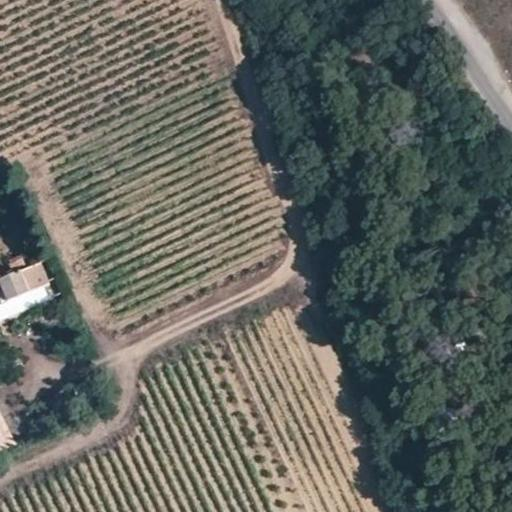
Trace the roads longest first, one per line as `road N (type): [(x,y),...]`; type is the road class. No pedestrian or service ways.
road 1 (track): [(227,0),(310,255),(105,356)]
road 2 (unclassified): [(423,0),(511,131)]
